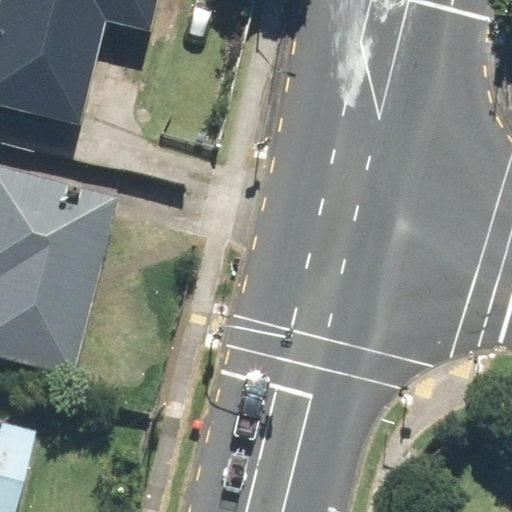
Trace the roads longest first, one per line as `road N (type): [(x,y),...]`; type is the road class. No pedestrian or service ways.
road 1 (secondary): [(337,209),(262,511)]
road 2 (secondary): [(388,0),(337,209)]
road 3 (secondary): [(337,209),(511,252)]
